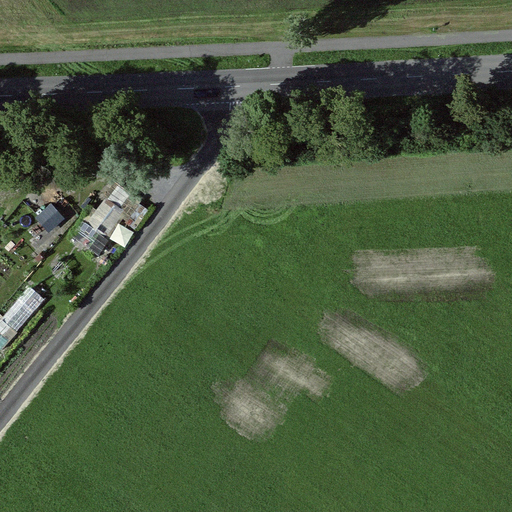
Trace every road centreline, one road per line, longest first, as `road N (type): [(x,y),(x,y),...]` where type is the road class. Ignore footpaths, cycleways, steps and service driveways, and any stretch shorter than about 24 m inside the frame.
road 1 (unclassified): [(0,425),(206,158),(230,87)]
road 2 (secondary): [(511,70),(230,87)]
road 3 (secondary): [(230,87),(0,96)]
